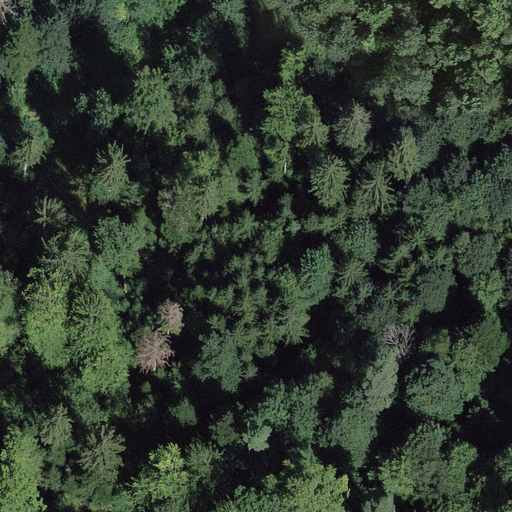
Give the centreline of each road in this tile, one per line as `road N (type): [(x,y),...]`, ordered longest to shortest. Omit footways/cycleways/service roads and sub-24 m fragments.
road 1 (track): [(511,381),(436,431),(259,511)]
road 2 (track): [(0,132),(150,67),(189,36),(214,0)]
